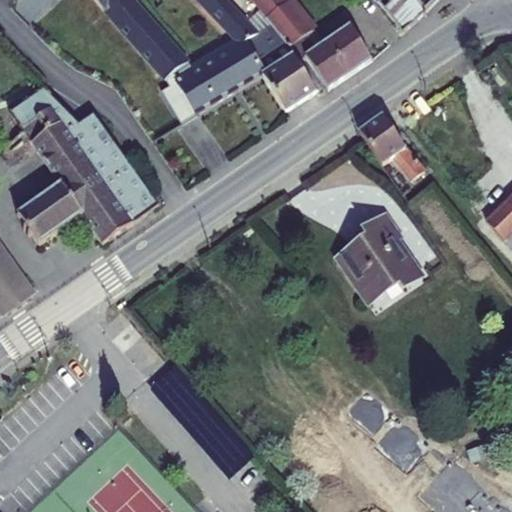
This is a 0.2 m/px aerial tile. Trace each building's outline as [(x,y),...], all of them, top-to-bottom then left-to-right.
[(256,39),(250,32),(222,0),(91,0),(163,82),(187,65),(130,0),(193,0),(239,48),(195,75),(170,90),(166,93),(164,92),(129,116),(153,150),(186,127),(171,104),(183,97),(198,118),(260,79),(265,75),(247,46),(256,39)] [(313,33),(286,0),(249,0),(267,21),(265,22),(271,29),(300,66),(306,62),(328,94),(373,63),(349,30),(317,52),(308,38),(313,33)] [(370,0),(379,11),(388,0),(370,0)] [(401,38),(425,17),(413,0),(410,2),(407,0),(388,0),(379,11),(401,38)] [(441,0),(407,0),(410,2),(413,0),(425,17),(441,0)] [(271,29),(265,22),(250,32),(256,39),(271,29)] [(315,95),(271,29),(256,39),(247,46),(265,75),(260,79),(283,114),(315,95)] [(163,82),(170,90),(195,75),(187,65),(163,82)] [(78,127),(42,91),(8,115),(60,188),(17,218),(38,249),(81,220),(101,248),(158,209),(94,117),(78,127)] [(360,136),(364,143),(382,169),(394,161),(413,184),(416,188),(428,181),(388,128),(382,120),(360,136)] [(394,161),(382,169),(400,194),(413,184),(394,161)] [(434,189),(428,181),(416,188),(423,196),(434,189)] [(511,200),(498,214),(511,227),(511,200)] [(486,225),(511,252),(511,227),(498,214),(486,225)] [(398,286),(403,292),(421,279),(397,241),(400,239),(386,219),(363,235),(367,242),(338,262),(368,306),(398,286)] [(429,226),(442,242),(449,237),(436,220),(429,226)] [(0,315),(1,316),(32,295),(0,250),(0,315)] [(0,511),(23,511),(11,499),(0,510),(0,511)]
